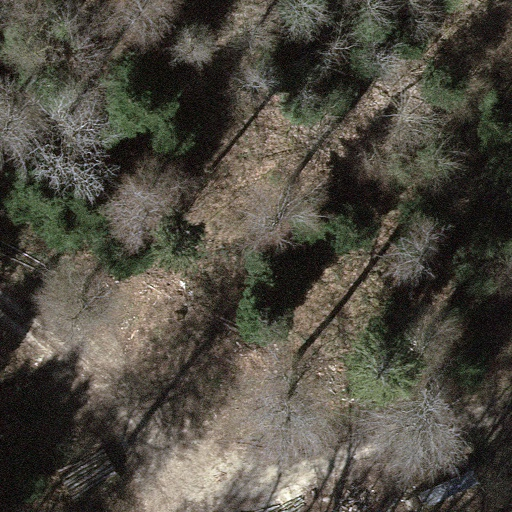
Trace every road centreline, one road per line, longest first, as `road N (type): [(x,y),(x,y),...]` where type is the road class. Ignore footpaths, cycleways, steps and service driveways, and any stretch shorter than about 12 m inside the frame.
road 1 (track): [(190,511),(170,455),(118,400),(0,304)]
road 2 (track): [(511,410),(375,452),(250,511)]
